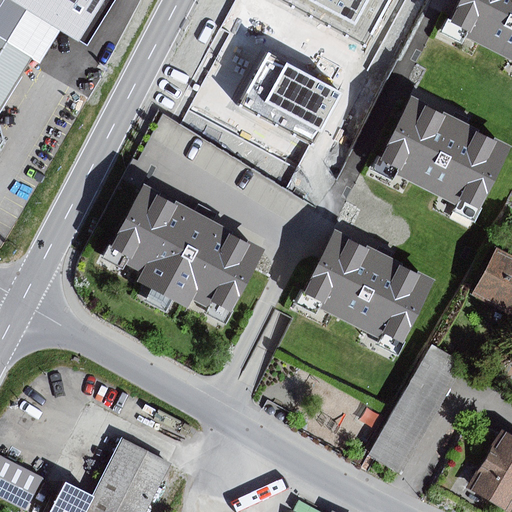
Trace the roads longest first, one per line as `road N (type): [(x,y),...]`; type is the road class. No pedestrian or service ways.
road 1 (residential): [(22,302),(387,511)]
road 2 (primary): [(22,302),(180,0)]
